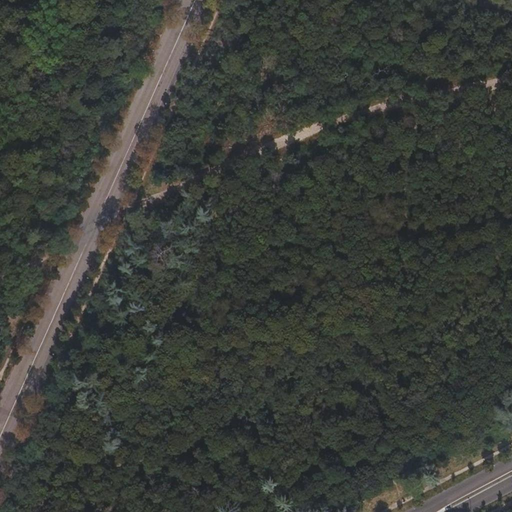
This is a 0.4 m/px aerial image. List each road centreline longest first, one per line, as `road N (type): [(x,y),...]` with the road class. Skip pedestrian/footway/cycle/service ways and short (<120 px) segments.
road 1 (unknown): [(0,279),(253,152),(339,119),(511,79)]
road 2 (secondary): [(0,437),(196,0)]
